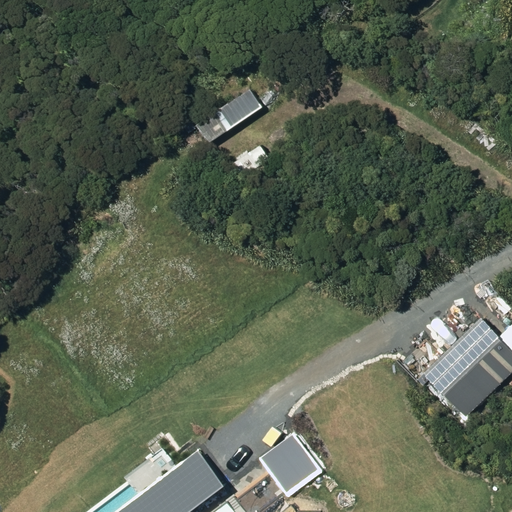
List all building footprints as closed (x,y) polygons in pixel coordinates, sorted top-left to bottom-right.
[(200,124),(214,144),(269,104),(254,84),(278,67),(267,52),(217,89),(228,104),(200,124)] [(263,134),(224,160),(239,182),(278,156),(263,134)] [(471,415),(511,375),(511,345),(486,319),(430,373),(471,415)] [(429,371),(433,368),(415,349),(400,363),(417,382),(429,371)] [(325,471),(298,433),(265,457),(291,494),(325,471)] [(194,511),(230,486),(202,450),(119,511),(194,511)]
